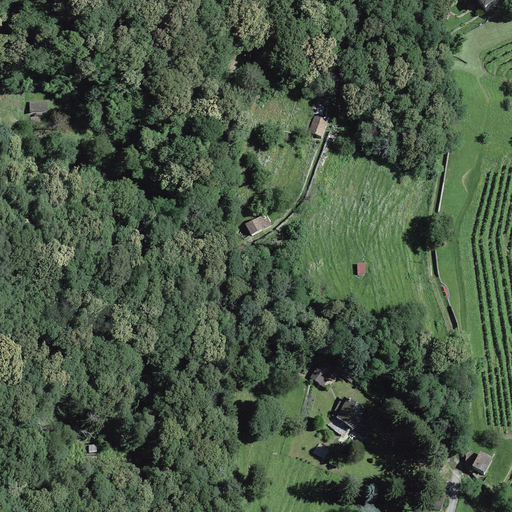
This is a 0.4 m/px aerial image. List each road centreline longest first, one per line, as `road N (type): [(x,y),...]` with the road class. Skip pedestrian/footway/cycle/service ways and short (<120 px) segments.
road 1 (track): [(348,0),(336,105),(306,189),(226,270),(222,292),(232,326),(217,408),(219,511)]
road 2 (track): [(47,129),(119,124),(183,135),(211,117),(233,64),(310,0)]
